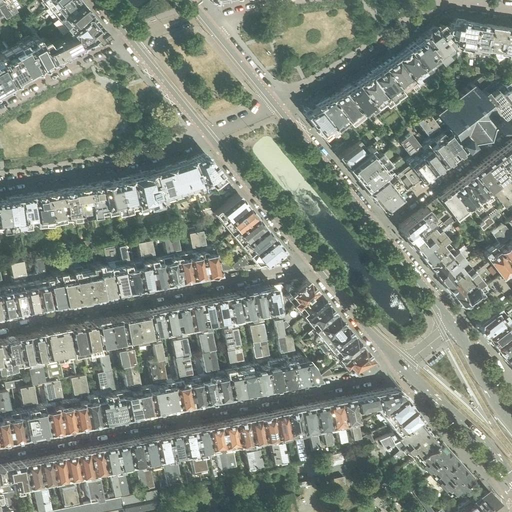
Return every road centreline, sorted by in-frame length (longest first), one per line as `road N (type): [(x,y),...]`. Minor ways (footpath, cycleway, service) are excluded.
road 1 (residential): [(404,371),(0,452)]
road 2 (residential): [(0,325),(314,264)]
road 3 (residential): [(0,183),(134,161),(210,135)]
road 4 (residential): [(276,106),(447,3)]
road 5 (residential): [(376,227),(511,123)]
road 6 (secondary): [(210,135),(314,264)]
road 7 (secondary): [(376,227),(276,106)]
road 8 (secondary): [(404,371),(511,476)]
road 9 (residential): [(131,40),(87,54),(0,103)]
road 10 (secondary): [(314,264),(404,371)]
road 11 (secondary): [(454,327),(376,227)]
road 12 (secondary): [(131,40),(210,135)]
